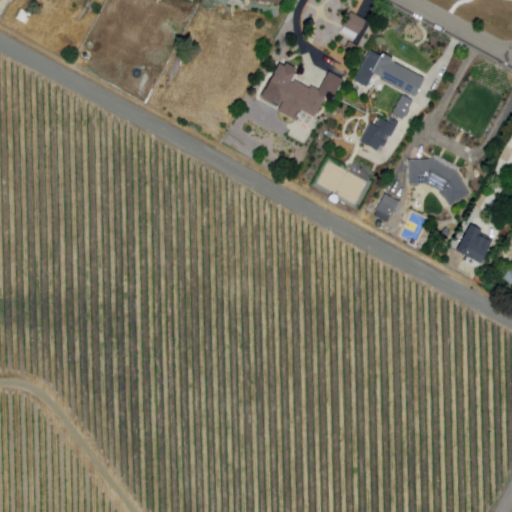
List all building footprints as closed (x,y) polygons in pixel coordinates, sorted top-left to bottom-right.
[(25,25),(16,19),(21,10),(31,15),(25,25)] [(355,40),(341,32),(351,13),(366,21),(355,40)] [(345,48),(349,41),(359,47),(355,53),(345,48)] [(368,50),(352,81),(364,87),(371,74),(379,78),(379,79),(413,97),(422,79),(389,61),(391,59),(381,53),(379,57),(368,50)] [(279,63),(283,65),(284,62),(295,68),(293,71),(294,72),(291,79),(309,88),(310,86),(318,90),(328,71),(342,79),(334,96),(327,92),(313,118),(300,111),(295,121),(276,112),(282,101),(279,100),(276,105),(261,97),(279,63)] [(402,121),(391,115),(401,95),(412,101),(402,121)] [(369,124),(358,143),(376,153),(379,147),(382,148),(386,141),(383,140),(385,135),(390,138),(397,124),(388,119),(385,123),(378,119),(374,126),(369,124)] [(408,161),(409,186),(419,186),(419,193),(426,194),(435,201),(444,212),(471,195),(457,173),(432,160),(408,161)] [(385,195),(399,202),(388,224),(374,217),(385,195)] [(371,215),(366,212),(369,206),(375,209),(371,215)] [(456,250),(471,222),(481,228),(480,231),(492,237),(480,261),(456,250)] [(511,281),(509,283),(503,271),(511,267),(511,281)]
